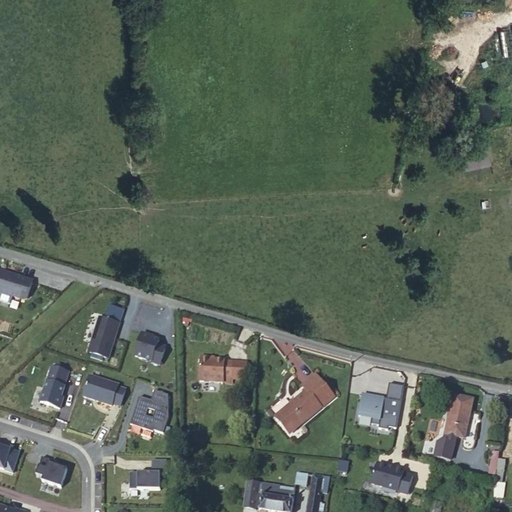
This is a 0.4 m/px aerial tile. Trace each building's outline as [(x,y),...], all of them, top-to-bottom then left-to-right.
[(450,154),(453,171),(490,163),(487,146),(450,154)] [(407,169),(416,172),(420,157),(410,155),(407,169)] [(9,274),(0,270),(0,292),(27,301),(33,282),(9,275),(9,274)] [(120,325),(103,319),(92,354),(109,359),(120,325)] [(157,345),(159,341),(150,338),(150,337),(142,334),(135,356),(151,362),(151,363),(160,366),(165,348),(157,345)] [(215,360),(202,359),(200,381),(224,383),(224,379),(232,379),(234,362),(225,362),(225,360),(215,360)] [(78,376),(51,368),(40,403),(69,413),(73,402),(70,401),(74,391),(73,390),(78,376)] [(325,401),(333,395),(316,375),(303,386),(307,391),(275,417),(290,435),(327,403),(325,401)] [(119,385),(91,376),(84,397),(113,406),(113,404),(121,406),(126,390),(119,387),(119,385)] [(386,397),(360,392),(355,422),(396,429),(403,386),(389,383),(386,397)] [(154,431),(164,434),(169,418),(169,396),(156,390),(152,400),(140,396),(132,425),(154,432),(154,431)] [(335,397),(333,395),(325,401),(327,403),(335,397)] [(474,400),(454,395),(445,435),(444,439),(438,446),(435,460),(449,463),(453,444),(452,444),(454,437),(455,437),(465,439),(474,400)] [(0,469),(13,473),(20,453),(0,446),(0,469)] [(499,458),(500,453),(493,452),(490,474),(496,475),(497,469),(499,458)] [(506,459),(499,458),(497,469),(504,470),(506,459)] [(46,468),(39,465),(35,477),(62,485),(68,468),(48,461),(46,468)] [(129,473),(129,490),(159,491),(159,474),(165,474),(166,461),(151,461),(151,474),(129,473)] [(370,483),(408,495),(415,472),(376,461),(370,483)] [(504,470),(497,469),(496,475),(495,481),(502,482),(504,470)] [(308,475),(298,474),(296,486),(306,487),(308,475)] [(318,511),(323,483),(313,481),(307,511),(318,511)] [(258,493),(260,484),(247,482),(244,509),(256,510),(258,493)] [(291,511),(295,489),(263,485),(262,494),(259,511),(268,511),(291,511)] [(440,511),(442,504),(431,502),(429,511),(440,511)] [(25,511),(26,511),(0,503),(0,511),(25,511)]
